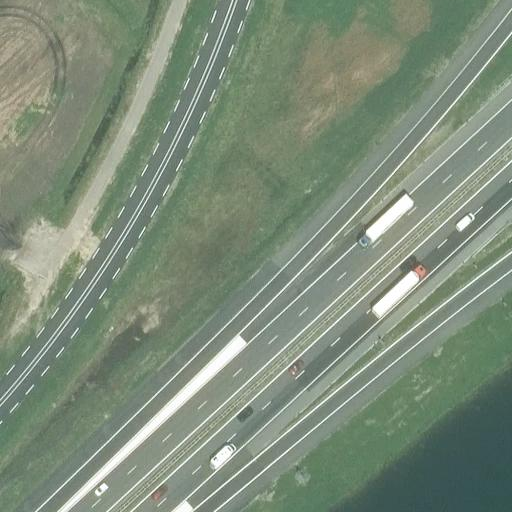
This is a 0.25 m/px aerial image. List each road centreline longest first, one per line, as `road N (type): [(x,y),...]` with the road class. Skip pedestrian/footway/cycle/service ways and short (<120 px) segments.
road 1 (motorway): [(511,14),(80,511)]
road 2 (motorway): [(511,117),(85,511)]
road 3 (motorway): [(150,511),(511,177)]
road 4 (primary): [(234,0),(141,203),(0,401)]
road 5 (motorway): [(204,511),(511,260)]
road 6 (unclassified): [(44,273),(154,67),(177,0)]
